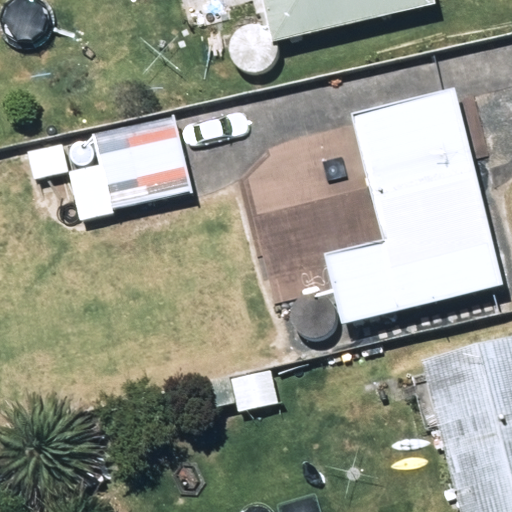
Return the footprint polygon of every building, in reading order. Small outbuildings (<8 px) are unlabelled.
[(217,0),(227,36),(276,24),(284,60),(447,19),(442,0),(217,0)] [(511,291),(468,105),(365,130),(366,136),(318,146),(330,200),(378,188),(386,217),(351,226),(361,267),(338,273),(353,341),(511,303),(511,291)] [(182,130),(101,151),(110,191),(86,198),(95,231),(200,205),(182,130)] [(511,511),(511,357),(432,378),(466,511),(511,511)] [(286,429),(279,392),(217,404),(224,441),(286,429)] [(24,454),(71,437),(60,407),(14,424),(24,454)]
